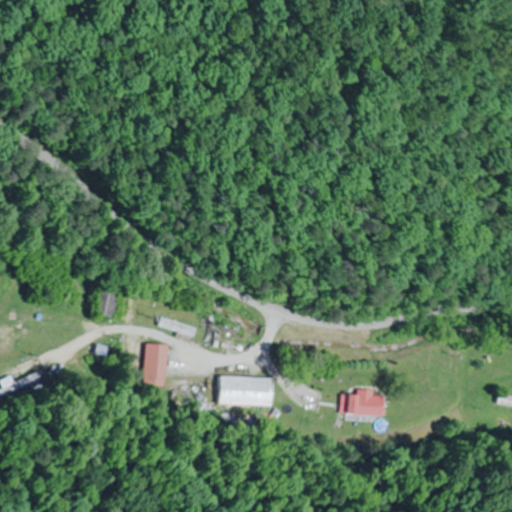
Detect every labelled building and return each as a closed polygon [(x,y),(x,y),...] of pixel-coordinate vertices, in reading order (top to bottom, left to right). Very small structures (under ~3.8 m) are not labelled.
[(25,262),(57,273),(60,264),(29,253),(25,262)] [(118,286),(96,283),(90,316),(112,320),(118,286)] [(155,327),(190,338),(193,329),(158,318),(155,327)] [(165,346),(143,346),(143,389),(165,389),(165,346)] [(268,407),(269,379),(217,378),(217,407),(268,407)] [(379,416),(379,397),(368,397),(368,391),(352,391),(352,395),(337,395),(337,416),(379,416)] [(511,397),(497,396),(496,409),(511,410),(511,397)]
